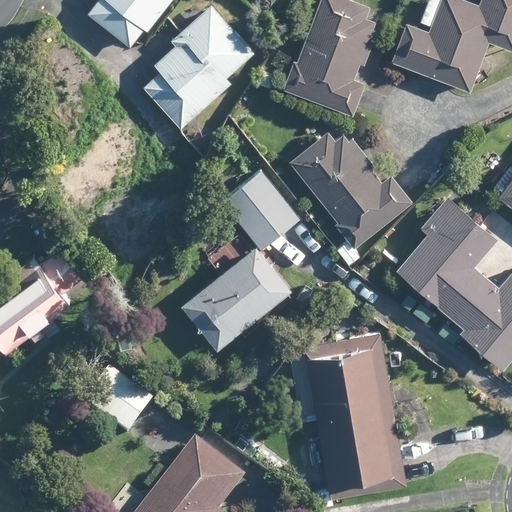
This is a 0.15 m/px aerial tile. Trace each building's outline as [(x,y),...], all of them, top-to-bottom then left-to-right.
[(91,0),(83,10),(125,44),(140,26),(142,28),(164,0),(91,0)] [(361,14),(365,6),(365,4),(354,0),(315,0),(293,58),(290,56),(279,85),(348,112),(351,105),(361,80),(350,76),(356,60),(360,62),(362,57),(372,29),(367,26),(370,18),(361,14)] [(511,0),(474,0),(474,1),(471,0),(435,0),(424,29),(409,23),(402,20),(387,59),(466,89),(485,39),(511,49),(511,47),(511,0)] [(190,113),(228,80),(222,74),(250,50),(207,2),(198,10),(166,38),(172,44),(150,62),(156,69),(140,84),(175,123),(177,125),(184,118),(190,113)] [(271,74),(259,69),(254,80),(267,85),(271,74)] [(123,237),(170,196),(143,164),(166,146),(127,100),(112,113),(109,115),(108,113),(100,103),(65,132),(76,145),(37,178),(75,223),(92,208),(99,216),(104,222),(107,219),(123,237)] [(381,176),(368,161),(347,134),(343,137),(339,131),(331,137),(323,128),(314,136),(285,159),(334,220),(332,222),(345,238),(335,247),(346,262),(358,253),(351,244),(407,199),(405,196),(392,179),(386,172),(381,176)] [(257,246),(297,215),(259,166),(218,198),(257,246)] [(511,207),(511,170),(497,190),(494,193),(511,207)] [(456,204),(447,197),(443,193),(416,225),(423,231),(391,267),(459,325),(454,330),(497,366),(511,348),(511,261),(493,282),(469,262),(492,235),(479,224),(456,204)] [(223,254),(229,254),(233,250),(232,243),(228,239),(222,240),(218,244),(218,250),(223,254)] [(219,267),(176,302),(212,347),(286,288),(250,243),(245,247),(219,267)] [(63,286),(78,275),(56,246),(41,257),(35,262),(28,253),(0,274),(0,349),(0,350),(25,331),(30,338),(39,331),(34,324),(48,314),(65,301),(58,291),(63,286)] [(430,311),(417,302),(411,310),(424,319),(430,311)] [(389,401),(386,387),(376,330),(300,343),(302,360),(313,417),(316,438),(326,487),(312,490),(315,504),(331,501),(330,495),(403,482),(397,446),(389,401)] [(141,432),(160,406),(105,366),(79,401),(135,441),(141,432)] [(74,454),(89,433),(76,424),(60,445),(58,448),(72,457),(74,454)] [(214,511),(213,510),(241,475),(190,436),(183,446),(168,465),(132,511),(214,511)]
